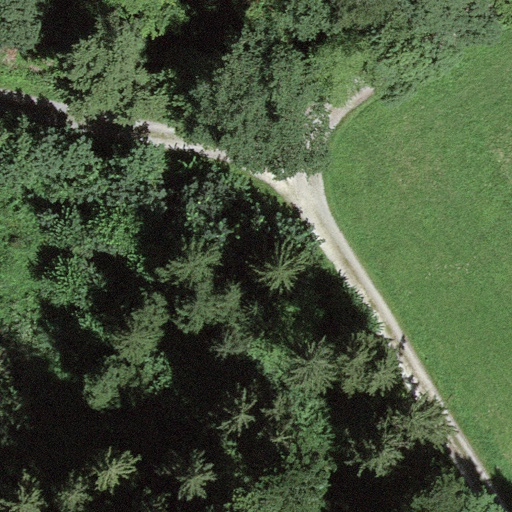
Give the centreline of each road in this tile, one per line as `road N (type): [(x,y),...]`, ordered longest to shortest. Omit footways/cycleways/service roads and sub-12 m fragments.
road 1 (track): [(511,511),(314,201),(310,168),(0,101)]
road 2 (track): [(511,2),(328,108),(310,168)]
